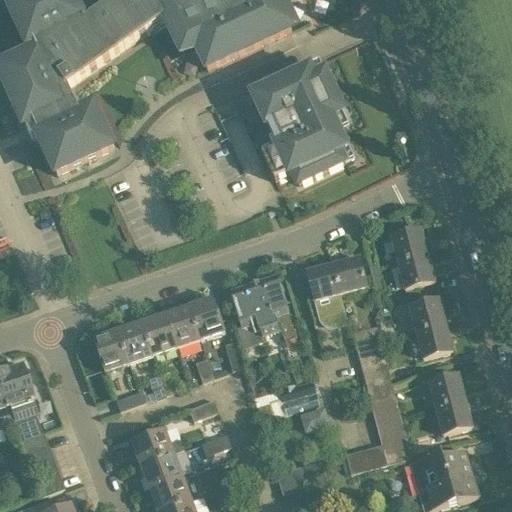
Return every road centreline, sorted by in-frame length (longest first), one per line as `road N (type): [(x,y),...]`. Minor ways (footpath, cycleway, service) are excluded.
road 1 (residential): [(59,321),(255,256),(454,170)]
road 2 (tertiary): [(511,378),(454,170)]
road 3 (residential): [(115,511),(48,325)]
road 4 (tertiary): [(454,170),(386,0)]
road 5 (residential): [(59,321),(0,176)]
